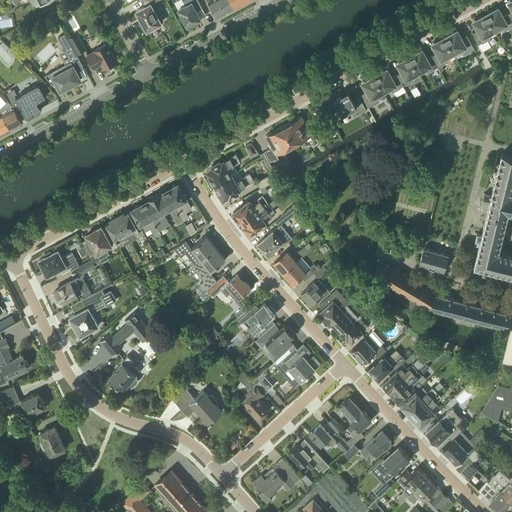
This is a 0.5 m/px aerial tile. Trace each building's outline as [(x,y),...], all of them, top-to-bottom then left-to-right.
[(136,11),(143,23),(147,30),(149,29),(151,32),(160,26),(158,24),(161,22),(151,4),(157,0),(142,0),(145,6),(136,11)] [(178,9),(187,26),(201,18),(197,11),(202,7),(198,0),(182,0),(183,0),(185,5),(178,9)] [(226,12),(219,0),(207,0),(208,2),(216,17),(226,12)] [(219,0),(226,12),(235,7),(230,0),(219,0)] [(486,14),(494,30),(501,27),(504,30),(511,25),(511,20),(508,13),(503,16),(497,7),(487,12),(488,13),(486,14)] [(478,30),(473,33),(479,44),(489,38),(488,34),(494,30),(486,14),(484,15),(483,15),(473,20),(478,30)] [(445,37),(453,53),(460,50),(464,54),(474,48),(467,36),(462,39),(456,29),(446,35),(447,36),(445,37)] [(65,50),(72,46),(65,33),(58,37),(65,50)] [(77,53),(85,49),(77,34),(69,38),(77,53)] [(453,53),(445,37),(443,38),(442,37),(432,43),(437,52),(432,55),(438,67),(440,71),(444,69),(441,65),(448,61),(447,57),(453,53)] [(87,54),(94,67),(101,63),(104,67),(117,60),(107,42),(94,50),(87,54)] [(438,67),(432,55),(427,58),(421,49),(411,54),(412,55),(410,56),(419,73),(425,69),(428,73),(438,67)] [(419,73),(410,56),(408,57),(407,57),(397,62),(402,72),(397,75),(403,86),(414,80),(413,76),(419,73)] [(55,86),(56,85),(60,93),(82,81),(71,61),(45,75),(55,86)] [(403,86),(397,75),(392,77),(386,68),(376,73),(377,74),(375,75),(384,92),(389,89),(393,92),(403,86)] [(384,92),(375,75),(372,77),(372,76),(362,81),(367,91),(361,94),(369,107),(379,101),(378,95),(384,92)] [(34,103),(45,96),(39,84),(15,97),(20,105),(20,104),(22,108),(26,117),(38,110),(34,103)] [(353,99),(349,93),(348,90),(346,92),(345,91),(326,101),(325,100),(325,101),(329,109),(330,108),(329,107),(336,104),(342,115),(342,114),(350,109),(354,116),(354,117),(367,110),(359,95),(353,99)] [(8,100),(0,104),(0,110),(2,113),(10,128),(22,122),(14,107),(8,100)] [(0,133),(10,128),(2,113),(0,110),(0,133)] [(291,121),(283,125),(294,144),(302,139),(301,138),(306,136),(308,140),(321,133),(316,124),(310,127),(307,122),(305,123),(304,121),(301,115),(296,118),(296,119),(291,121)] [(286,148),(294,144),(283,125),(276,129),(277,129),(272,132),(271,132),(266,135),(269,140),(271,142),(268,143),(271,148),(266,152),(271,161),(281,155),(278,151),(285,147),(286,148)] [(246,145),(250,154),(251,155),(257,152),(252,142),(246,145)] [(511,154),(502,152),(500,159),(498,158),(497,162),(499,162),(491,194),(485,192),(484,195),(482,202),(486,203),(485,206),(488,207),(482,234),(477,233),(476,235),(474,234),(474,238),(476,238),(474,245),(479,246),(474,266),(511,275),(511,154)] [(213,183),(214,185),(233,173),(229,167),(239,161),(235,154),(221,162),(220,161),(212,165),(213,167),(207,170),(211,176),(210,178),(210,180),(211,182),(213,183)] [(214,185),(215,186),(215,188),(215,190),(217,192),(220,192),(223,198),(229,194),(230,196),(238,192),(237,190),(250,182),(254,180),(250,173),(237,180),(233,173),(214,185)] [(265,186),(276,179),(273,173),(259,181),(257,182),(260,187),(262,186),(263,187),(265,186)] [(171,187),(166,190),(183,220),(188,216),(180,201),(186,198),(185,197),(186,195),(185,193),(183,193),(178,184),(177,184),(174,184),(172,185),(171,187)] [(279,196),(284,193),(285,192),(282,188),(276,192),(279,196)] [(183,220),(166,190),(161,193),(158,193),(154,195),(163,211),(170,207),(178,222),(183,220)] [(149,200),(144,202),(160,232),(166,229),(162,221),(168,219),(163,211),(154,195),(151,197),(149,200)] [(243,221),(268,203),(262,195),(258,198),(260,200),(253,205),(250,200),(233,211),(234,213),(234,214),(237,218),(238,218),(239,219),(241,218),(243,221)] [(278,202),(276,199),(275,198),(268,203),(243,221),(246,224),(244,226),(245,227),(244,228),(247,232),(248,232),(249,234),(266,222),(262,217),(269,213),(270,215),(275,212),(271,207),(278,202)] [(145,231),(151,227),(155,235),(160,232),(144,202),(139,205),(137,205),(135,206),(134,208),(132,209),(135,213),(145,231)] [(275,221),(279,226),(274,230),(273,230),(257,243),(267,254),(282,242),(285,245),(293,238),(281,224),(288,218),(289,219),(298,211),(293,205),(275,221)] [(116,216),(117,217),(130,239),(135,236),(136,238),(146,233),(145,231),(135,213),(131,215),(129,211),(125,213),(124,211),(116,216)] [(130,239),(117,217),(116,216),(109,220),(110,221),(106,223),(119,247),(131,241),(130,239)] [(192,221),(186,224),(191,234),(197,231),(192,221)] [(96,253),(101,262),(109,258),(104,249),(111,245),(101,226),(91,231),(92,233),(88,236),(87,234),(86,234),(89,239),(83,242),(82,241),(90,257),(96,253)] [(187,251),(197,263),(197,264),(216,247),(206,235),(191,248),(187,251)] [(186,240),(181,243),(175,247),(178,252),(190,246),(186,240)] [(303,256),(309,251),(313,247),(309,242),(299,251),(303,256)] [(202,283),(208,290),(210,288),(218,281),(217,280),(212,274),(210,271),(225,259),(216,247),(197,264),(197,263),(193,266),(205,280),(202,283)] [(449,254),(424,247),(419,263),(444,270),(449,254)] [(162,248),(156,251),(159,258),(166,254),(162,248)] [(57,276),(57,277),(79,265),(72,252),(62,257),(58,250),(51,253),(50,251),(44,254),(45,257),(39,260),(46,274),(54,270),(54,271),(56,270),(59,275),(57,276)] [(283,272),(296,261),(287,250),(274,262),(275,263),(279,267),(278,267),(279,268),(279,267),(283,272)] [(96,253),(90,257),(91,259),(79,266),(82,273),(96,265),(101,262),(96,253)] [(511,313),(459,300),(452,298),(452,296),(448,295),(448,297),(437,294),(381,260),(373,274),(412,298),(408,305),(414,309),(419,302),(427,307),(507,328),(511,313)] [(301,276),(305,279),(305,280),(313,272),(318,268),(314,263),(305,271),(296,261),(283,272),(288,277),(288,278),(292,282),(291,282),(292,282),(293,283),(301,276)] [(318,268),(313,272),(318,278),(328,269),(324,264),(323,264),(323,263),(318,268)] [(237,274),(229,282),(223,275),(217,280),(218,281),(210,288),(208,290),(213,295),(221,288),(227,295),(233,290),(239,297),(242,294),(243,295),(246,295),(250,292),(250,288),(249,287),(250,286),(245,280),(243,281),(237,274)] [(91,292),(83,275),(76,279),(55,290),(61,302),(72,297),(72,298),(76,296),(75,295),(81,292),(83,296),(91,292)] [(301,292),(311,303),(315,299),(318,302),(330,291),(319,279),(316,282),(315,281),(301,292)] [(105,293),(102,288),(70,304),(75,313),(71,316),(69,316),(70,317),(73,323),(73,324),(74,324),(76,327),(75,327),(76,328),(79,334),(80,335),(81,334),(97,325),(97,326),(99,325),(98,324),(89,307),(103,299),(106,305),(116,300),(111,290),(105,293)] [(342,309),(344,307),(350,302),(337,288),(320,303),(325,308),(321,311),(324,315),(323,316),(328,323),(342,310),(342,309)] [(264,301),(258,307),(255,304),(238,319),(241,322),(245,319),(250,324),(248,325),(257,335),(266,326),(264,324),(275,314),(264,301)] [(342,310),(328,323),(332,327),(334,325),(340,332),(352,321),(342,310)] [(379,310),(372,317),(378,324),(386,317),(379,310)] [(147,326),(135,311),(125,319),(127,322),(118,330),(125,338),(134,330),(137,334),(147,326)] [(353,322),(352,321),(340,332),(347,339),(348,337),(352,341),(367,327),(363,322),(359,317),(353,322)] [(502,359),(511,361),(511,318),(503,355),(502,359)] [(274,361),(275,360),(284,351),(280,346),(294,334),(291,331),(293,330),(288,324),(286,326),(284,323),(276,330),(271,325),(255,340),(261,346),(267,341),(274,349),(268,354),(274,361)] [(205,332),(212,339),(219,332),(213,325),(205,332)] [(123,346),(110,332),(100,340),(113,355),(123,346)] [(382,354),(387,350),(381,344),(379,346),(368,334),(352,349),(363,361),(373,352),(378,358),(382,354)] [(14,374),(15,375),(20,373),(20,371),(28,368),(27,366),(29,365),(26,360),(24,360),(22,355),(13,359),(7,347),(9,345),(6,338),(0,340),(0,359),(4,369),(2,370),(5,378),(14,374)] [(293,344),(284,351),(275,360),(279,364),(277,366),(283,372),(285,371),(292,379),(297,374),(302,380),(307,377),(306,375),(314,368),(315,369),(321,362),(314,354),(307,360),(303,355),(310,349),(303,342),(297,347),(294,343),(294,342),(293,343),(293,344)] [(387,360),(382,354),(378,358),(368,366),(374,373),(376,371),(381,376),(392,365),(395,369),(405,360),(396,350),(389,356),(390,357),(387,360)] [(413,352),(405,359),(408,362),(416,355),(413,352)] [(139,371),(140,370),(139,369),(137,367),(136,366),(134,364),(132,364),(135,360),(128,354),(110,376),(110,377),(108,379),(115,385),(117,382),(124,389),(128,384),(130,386),(129,387),(130,387),(131,387),(133,386),(135,385),(137,383),(137,382),(139,379),(139,378),(135,376),(137,373),(139,370),(139,371)] [(425,362),(417,369),(395,390),(397,393),(394,395),(395,396),(396,398),(398,400),(400,401),(401,402),(418,386),(420,384),(416,379),(429,367),(425,362)] [(413,364),(407,369),(403,364),(383,382),(384,384),(384,385),(387,388),(388,388),(389,389),(392,387),(395,390),(417,369),(413,364)] [(250,410),(258,419),(261,416),(262,416),(266,413),(266,411),(269,408),(260,398),(264,394),(243,371),(237,376),(250,391),(246,395),(249,397),(243,403),(245,405),(245,406),(249,410),(250,410)] [(439,381),(432,388),(436,392),(443,386),(439,381)] [(511,385),(499,382),(482,411),(497,420),(500,407),(511,410),(511,421),(511,428),(511,385)] [(0,402),(15,396),(10,386),(0,391),(0,402)] [(195,397),(190,392),(185,387),(173,398),(182,409),(187,415),(196,407),(209,421),(208,422),(209,423),(212,420),(222,411),(216,404),(218,400),(212,394),(209,396),(203,390),(195,397)] [(410,411),(413,414),(436,392),(432,388),(428,392),(424,387),(403,405),(405,406),(404,409),(405,411),(407,412),(409,412),(410,411)] [(18,409),(20,408),(24,415),(27,414),(28,415),(46,406),(39,391),(15,403),(18,409)] [(429,408),(436,402),(441,397),(436,392),(413,414),(415,417),(414,420),(415,422),(417,423),(419,423),(421,424),(434,413),(429,408)] [(352,419),(362,410),(349,396),(345,401),(344,401),(341,404),(340,405),(352,419)] [(350,447),(354,443),(353,443),(363,434),(359,430),(371,419),(363,409),(362,410),(352,419),(350,421),(345,425),(354,435),(346,442),(350,447)] [(456,424),(446,413),(439,418),(427,431),(438,442),(456,425),(456,424)] [(334,417),(328,422),(337,432),(343,427),(334,417)] [(463,417),(456,424),(456,425),(461,430),(469,423),(463,417)] [(336,441),(320,423),(315,428),(311,431),(310,433),(321,445),(327,440),(332,445),(336,441)] [(21,439),(34,433),(30,425),(17,431),(21,439)] [(40,433),(43,440),(50,455),(65,448),(61,439),(55,426),(40,433)] [(382,430),(363,448),(361,450),(366,455),(373,449),(377,454),(391,441),(382,430)] [(472,442),(461,430),(451,439),(442,448),(456,462),(468,451),(465,448),(472,442)] [(303,446),(301,448),(297,444),(288,452),(301,465),(305,461),(310,467),(316,461),(324,469),(322,471),(323,471),(330,465),(304,437),(304,438),(306,440),(301,444),(303,446)] [(346,442),(342,437),(336,443),(344,452),(350,447),(346,442)] [(354,443),(350,447),(344,452),(349,458),(359,449),(354,443)] [(377,465),(384,473),(381,476),(386,482),(401,468),(400,467),(410,458),(398,445),(384,459),(384,458),(377,465)] [(474,461),(481,455),(475,449),(468,456),(474,461)] [(288,489),(296,481),(301,477),(294,470),(295,470),(283,456),(278,461),(278,460),(277,461),(277,462),(270,468),(273,471),(269,474),(268,472),(264,476),(262,473),(255,479),(264,489),(263,491),(262,490),(259,493),(267,502),(272,498),(268,494),(282,483),(288,489)] [(475,468),(471,464),(469,462),(460,472),(465,478),(475,468)] [(407,496),(408,497),(427,476),(417,466),(411,473),(406,469),(397,479),(405,487),(403,490),(409,495),(407,496)] [(204,511),(207,510),(185,485),(171,469),(156,482),(180,510),(182,511),(204,511)] [(499,470),(490,480),(511,498),(511,480),(511,479),(510,480),(499,470)] [(427,476),(408,497),(413,502),(420,495),(428,503),(430,500),(432,499),(441,489),(427,476)] [(153,489),(145,480),(122,501),(128,507),(122,511),(154,511),(143,500),(153,489)] [(511,502),(511,498),(490,480),(488,482),(492,486),(484,496),(500,511),(506,511),(511,507),(509,506),(511,502)] [(430,500),(435,505),(441,511),(443,511),(453,502),(441,489),(432,499),(430,500)] [(301,511),(320,511),(323,509),(313,498),(302,508),(304,510),(301,511)] [(376,501),(370,506),(376,511),(385,511),(386,511),(376,501)]
